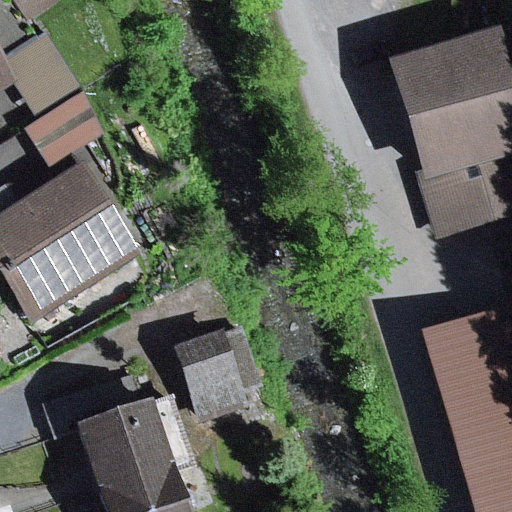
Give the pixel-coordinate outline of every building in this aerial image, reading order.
[(0,0),(0,94),(14,86),(17,84),(4,63),(1,58),(35,36),(27,24),(59,4),(56,0),(0,0)] [(511,64),(501,28),(387,61),(423,184),(418,185),(435,243),(511,220),(511,64)] [(48,36),(4,63),(17,84),(14,86),(34,117),(80,88),(48,36)] [(105,137),(84,94),(23,130),(50,169),(105,137)] [(0,274),(33,326),(143,257),(84,163),(18,204),(7,187),(0,192),(0,274)] [(511,511),(511,306),(421,334),(474,511),(511,511)] [(241,326),(172,348),(198,428),(249,412),(243,395),(262,389),(241,326)] [(74,427),(146,402),(136,373),(41,405),(54,441),(76,433),(74,427)] [(146,402),(74,427),(76,433),(104,511),(190,511),(176,472),(191,467),(169,403),(155,408),(152,400),(146,402)]
